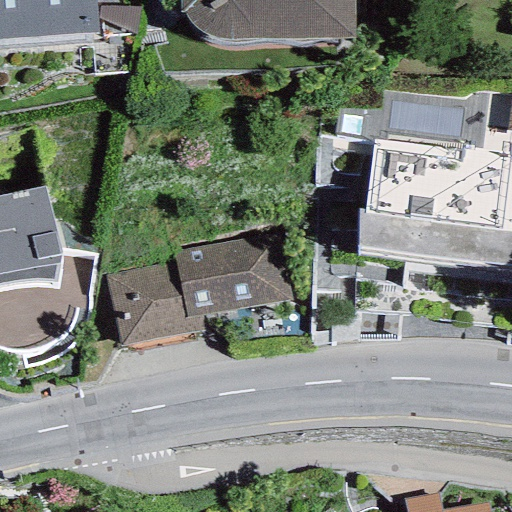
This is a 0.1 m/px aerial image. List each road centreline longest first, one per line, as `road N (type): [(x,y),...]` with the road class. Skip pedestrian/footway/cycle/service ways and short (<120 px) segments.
road 1 (residential): [(225,394),(275,443),(511,476)]
road 2 (secondary): [(225,394),(383,379),(511,388)]
road 3 (secondary): [(0,441),(225,394)]
